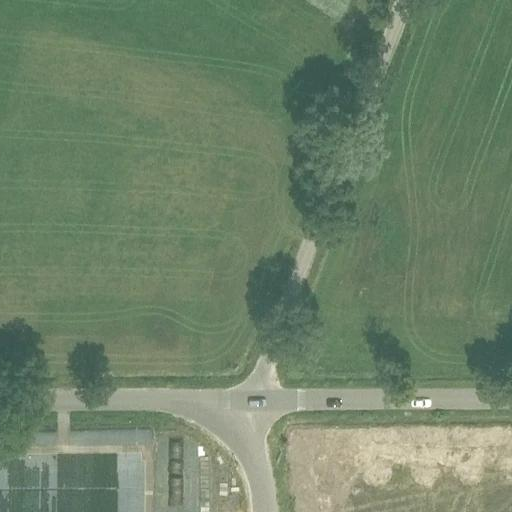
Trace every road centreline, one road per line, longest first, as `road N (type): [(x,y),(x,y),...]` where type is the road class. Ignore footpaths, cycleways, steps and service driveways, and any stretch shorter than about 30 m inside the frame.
road 1 (unclassified): [(262,399),(261,376),(403,0)]
road 2 (unclassified): [(262,399),(0,402)]
road 3 (unclassified): [(511,399),(262,399)]
